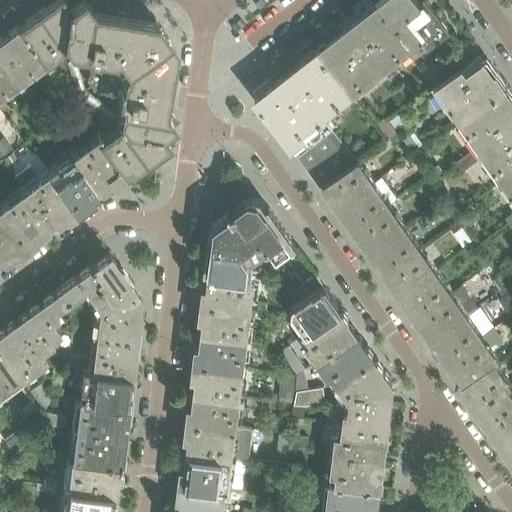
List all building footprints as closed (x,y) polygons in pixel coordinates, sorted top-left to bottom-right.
[(64,46),(70,7),(69,6),(64,0),(51,0),(38,10),(17,25),(43,61),(64,46)] [(164,32),(155,20),(91,10),(84,0),(78,0),(70,7),(64,46),(68,50),(87,53),(86,56),(96,58),(86,80),(90,85),(164,32)] [(415,40),(383,0),(378,0),(318,47),(350,90),(415,40)] [(448,28),(426,0),(420,0),(420,1),(419,0),(383,0),(415,40),(419,45),(429,38),(431,41),(448,28)] [(0,91),(43,61),(17,25),(0,37),(0,91)] [(162,108),(173,44),(164,32),(90,85),(94,91),(119,89),(114,114),(118,120),(158,129),(171,121),(171,120),(171,119),(162,108)] [(332,127),(320,113),(350,90),(318,47),(272,83),(270,80),(254,92),(263,105),(266,110),(299,152),(297,153),(320,186),(324,183),(356,159),(332,127)] [(439,82),(465,64),(458,54),(431,70),(439,82)] [(460,116),(506,84),(496,71),(492,74),(478,55),(465,64),(439,82),(437,83),(460,116)] [(400,81),(393,72),(390,75),(396,84),(400,81)] [(396,84),(390,75),(385,79),(392,87),(396,84)] [(38,97),(28,84),(24,88),(33,101),(38,97)] [(511,102),(511,93),(506,84),(460,116),(504,178),(511,172),(511,102)] [(33,101),(24,88),(19,91),(28,105),(33,101)] [(75,109),(58,122),(64,130),(66,133),(83,120),(75,109)] [(398,132),(388,118),(386,115),(377,122),(389,138),(398,132)] [(335,124),(329,116),(326,118),(332,127),(335,124)] [(57,120),(51,125),(56,132),(58,135),(64,130),(58,122),(57,120)] [(125,173),(168,143),(168,142),(158,129),(118,120),(98,135),(125,173)] [(420,145),(412,133),(403,139),(411,151),(420,145)] [(125,173),(98,135),(97,134),(47,169),(74,206),(78,207),(83,204),(84,200),(112,180),(116,180),(125,173)] [(0,155),(11,147),(3,136),(0,137),(0,155)] [(466,159),(476,151),(474,148),(464,155),(466,159)] [(469,163),(480,156),(476,151),(466,159),(469,163)] [(376,180),(367,167),(364,169),(356,159),(324,183),(337,202),(336,203),(336,204),(340,209),(342,208),(355,227),(396,199),(398,197),(382,176),(376,180)] [(74,206),(47,169),(0,203),(0,205),(26,242),(30,243),(35,239),(35,235),(63,215),(67,216),(72,212),(72,208),(74,206)] [(23,179),(16,169),(12,172),(19,182),(23,179)] [(19,182),(12,172),(7,176),(13,186),(19,182)] [(297,246),(268,206),(267,207),(260,197),(251,196),(233,209),(232,207),(213,221),(210,242),(243,246),(249,254),(254,255),(271,243),(279,257),(297,246)] [(416,237),(407,224),(398,212),(395,213),(390,206),(398,202),(396,199),(355,227),(368,246),(367,247),(371,253),(372,252),(386,271),(419,248),(413,239),(416,237)] [(26,242),(0,205),(0,260),(14,250),(18,251),(23,247),(24,243),(26,242)] [(473,240),(463,225),(457,228),(467,244),(473,240)] [(251,276),(254,255),(249,254),(243,246),(210,242),(207,268),(211,269),(209,287),(205,286),(203,300),(252,305),(256,277),(251,276)] [(447,281),(437,268),(428,255),(426,256),(419,248),(386,271),(399,290),(398,291),(401,296),(402,297),(403,296),(417,315),(450,292),(444,283),(447,281)] [(135,289),(108,251),(59,286),(67,298),(85,285),(97,302),(94,334),(134,339),(139,297),(134,290),(135,289)] [(490,264),(486,258),(479,263),(483,269),(490,264)] [(303,283),(295,271),(291,274),(299,285),(303,283)] [(305,294),(323,283),(316,273),(303,283),(299,285),(305,294)] [(506,286),(498,275),(491,279),(499,291),(506,286)] [(340,307),(323,283),(305,294),(301,296),(293,302),(282,309),(280,310),(278,310),(276,329),(284,326),(282,323),(292,316),(290,312),(293,309),(307,329),(305,331),(340,307)] [(469,312),(477,306),(462,284),(450,292),(417,315),(430,334),(428,335),(433,341),(434,340),(447,359),(481,336),(490,329),(482,317),(476,322),(469,312)] [(305,294),(299,285),(295,288),(301,296),(305,294)] [(66,321),(55,307),(67,298),(59,286),(0,328),(0,349),(20,377),(44,359),(38,351),(53,340),(51,337),(59,331),(62,330),(62,337),(67,337),(67,336),(68,325),(65,322),(66,321)] [(511,294),(507,287),(499,293),(511,310),(511,294)] [(245,366),(252,306),(252,305),(203,300),(201,315),(206,315),(202,346),(198,346),(196,360),(245,366)] [(267,308),(267,301),(259,300),(258,307),(267,308)] [(374,355),(357,331),(340,307),(305,331),(311,339),(306,342),(329,376),(334,372),(339,380),(374,355)] [(275,340),(276,332),(264,331),(263,338),(275,340)] [(126,404),(134,339),(94,334),(90,369),(79,368),(76,398),(126,404)] [(458,384),(495,359),(500,356),(490,343),(487,345),(481,336),(447,359),(461,378),(457,381),(457,380),(456,381),(458,384)] [(281,348),(275,340),(263,338),(262,347),(282,349),(282,348),(281,348)] [(289,343),(282,348),(282,349),(296,373),(303,369),(306,367),(289,343)] [(0,390),(20,377),(0,349),(0,390)] [(393,382),(374,355),(339,380),(350,395),(348,409),(344,409),(342,422),(387,427),(393,382)] [(79,366),(80,359),(67,357),(66,364),(79,366)] [(511,434),(511,383),(495,359),(458,384),(460,387),(461,387),(472,402),(473,401),(478,408),(477,409),(483,417),(483,416),(488,423),(488,424),(498,439),(497,440),(500,443),(511,434)] [(237,426),(245,366),(196,360),(194,374),(198,375),(195,406),(190,405),(188,420),(237,426)] [(62,378),(63,366),(63,365),(54,364),(52,374),(52,377),(62,378)] [(296,373),(295,388),(309,387),(303,369),(296,373)] [(294,403),(295,388),(296,373),(281,372),(278,401),(294,403)] [(297,389),(294,403),(305,404),(325,401),(323,386),(297,389)] [(259,405),(259,399),(259,398),(247,396),(246,403),(259,405)] [(119,464),(126,404),(76,398),(68,458),(119,464)] [(303,417),(305,405),(293,403),(291,415),(303,417)] [(62,427),(63,417),(49,415),(48,425),(62,427)] [(30,425),(25,418),(18,424),(23,430),(30,425)] [(230,488),(237,426),(188,420),(187,434),(191,434),(187,467),(183,467),(181,482),(230,488)] [(380,487),(387,427),(342,422),(341,433),(335,432),(330,469),(336,470),(335,481),(380,487)] [(61,434),(62,427),(48,425),(46,432),(61,434)] [(292,434),(290,445),(308,447),(309,436),(292,434)] [(511,434),(500,443),(502,446),(503,446),(511,458),(511,434)] [(114,476),(118,474),(119,464),(68,458),(61,511),(112,511),(113,510),(110,506),(114,476)] [(272,462),(268,492),(283,493),(287,464),(272,462)] [(55,491),(56,477),(49,476),(48,490),(55,491)] [(378,502),(380,487),(335,481),(329,480),(324,511),(371,511),(373,501),(378,502)] [(41,489),(42,482),(35,481),(34,488),(41,489)] [(226,511),(230,488),(181,482),(179,495),(184,496),(181,511),(226,511)] [(321,511),(322,504),(306,502),(305,509),(321,511)]
